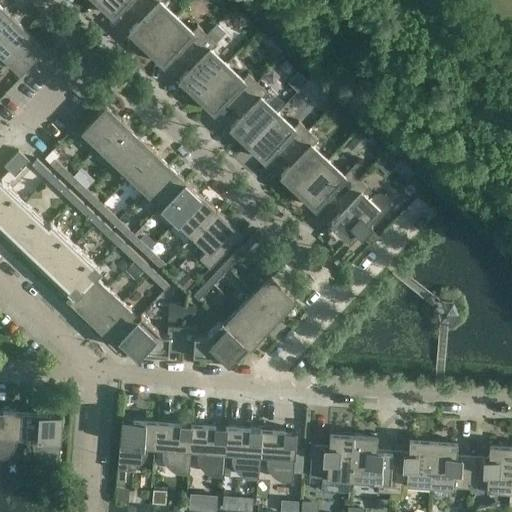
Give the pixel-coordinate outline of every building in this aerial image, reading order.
[(133,0),(138,5),(142,0),(95,0),(112,16),(127,0),(133,0)] [(145,48),(176,16),(160,1),(160,0),(142,0),(138,5),(146,12),(128,31),(145,48)] [(0,53),(2,55),(25,30),(8,13),(0,21),(0,53)] [(189,53),(206,34),(197,25),(191,31),(176,16),(145,48),(163,64),(181,45),(189,53)] [(225,33),(216,24),(207,33),(216,42),(225,33)] [(25,30),(2,55),(18,70),(19,71),(42,46),(25,30)] [(196,95),(226,64),(210,49),(216,43),(206,34),(189,53),(196,60),(179,79),(196,95)] [(239,101),(257,82),(247,73),(242,79),(226,64),(196,95),(213,112),(231,93),(239,101)] [(247,144),(277,112),(261,97),(266,91),(257,82),(239,101),(247,108),(229,127),(247,144)] [(82,130),(81,130),(82,131),(99,146),(122,122),(105,105),(82,130)] [(290,149),(307,130),(298,121),(293,127),(277,112),(247,144),(264,160),(282,141),(290,149)] [(122,122),(99,146),(113,160),(136,135),(122,122)] [(297,191),(327,160),(312,145),(317,139),(307,130),(290,149),(298,156),(280,175),(297,191)] [(359,130),(346,143),(355,151),(356,152),(369,139),(367,137),(359,130)] [(136,135),(113,160),(129,175),(153,151),(136,135)] [(14,175),(28,160),(18,150),(3,165),(14,175)] [(153,151),(129,175),(145,191),(169,166),(153,151)] [(36,159),(31,163),(47,178),(51,173),(39,162),(36,159)] [(55,159),(50,164),(67,180),(72,175),(55,159)] [(340,197),(358,178),(348,169),(343,175),(327,160),(297,191),(315,208),(333,189),(340,197)] [(169,166),(145,191),(161,205),(184,180),(169,166)] [(51,173),(47,178),(72,202),(76,197),(51,173)] [(72,175),(67,180),(82,194),(87,189),(85,188),(72,175)] [(0,227),(69,294),(71,295),(91,273),(92,273),(98,267),(97,266),(50,221),(47,223),(0,178),(0,227)] [(358,178),(340,197),(348,204),(330,223),(348,240),(357,231),(361,235),(387,207),(388,206),(388,204),(388,201),(387,200),(387,198),(386,197),(385,196),(383,195),(382,194),(380,193),(378,193),(376,193),(374,194),(369,199),(362,193),(367,187),(358,178)] [(184,180),(161,205),(176,220),(199,195),(184,180)] [(87,189),(82,194),(97,208),(102,204),(87,189)] [(199,195),(176,220),(192,235),(215,210),(199,195)] [(76,197),(72,202),(89,218),(94,223),(98,218),(76,197)] [(102,204),(97,208),(113,224),(118,219),(102,204)] [(215,210),(192,235),(207,249),(198,258),(209,268),(233,242),(241,234),(232,226),(215,210)] [(98,218),(94,223),(98,227),(111,240),(117,245),(122,240),(116,235),(103,222),(98,218)] [(118,219),(113,224),(129,238),(133,233),(118,219)] [(371,229),(366,234),(373,241),(378,236),(371,229)] [(133,233),(129,238),(144,253),(149,248),(133,233)] [(122,240),(117,245),(133,260),(137,255),(122,240)] [(238,247),(223,262),(228,267),(243,251),(238,247)] [(149,248),(144,253),(145,253),(152,260),(160,268),(165,263),(157,255),(149,248)] [(137,255),(133,260),(148,275),(153,270),(138,255),(137,255)] [(124,269),(134,279),(142,271),(132,261),(124,269)] [(222,263),(208,278),(213,283),(227,268),(228,267),(223,262),(222,263)] [(153,270),(148,275),(164,290),(169,285),(153,270)] [(69,294),(67,296),(68,297),(83,312),(107,287),(92,273),(91,273),(71,295),(69,294)] [(193,280),(186,273),(178,282),(185,289),(193,280)] [(268,276),(253,292),(278,315),(293,299),(268,276)] [(207,279),(193,294),(197,299),(212,283),(213,283),(208,278),(207,279)] [(107,287),(83,312),(99,327),(122,302),(107,287)] [(253,292),(238,308),(263,331),(278,315),(253,292)] [(122,302),(99,327),(114,342),(141,314),(140,313),(137,316),(122,302)] [(181,322),(183,303),(168,302),(167,321),(181,322)] [(183,318),(194,318),(195,306),(184,305),(183,318)] [(220,320),(248,347),(263,331),(238,308),(224,322),(221,319),(220,320)] [(141,314),(114,342),(123,350),(124,349),(123,348),(132,349),(136,353),(139,349),(168,351),(168,350),(180,351),(182,326),(181,326),(167,325),(167,333),(160,332),(141,314)] [(182,326),(180,351),(192,352),(192,353),(224,355),(227,359),(230,356),(237,356),(236,357),(237,358),(248,347),(220,320),(205,336),(195,335),(196,327),(182,326)] [(24,436),(26,411),(0,408),(0,456),(0,457),(1,456),(4,455),(7,454),(8,453),(10,451),(11,450),(12,448),(13,446),(13,444),(14,443),(14,436),(24,436)] [(26,411),(24,436),(34,437),(34,441),(33,442),(33,444),(33,445),(33,446),(33,448),(34,449),(35,452),(36,454),(37,455),(39,457),(42,459),(43,460),(46,460),(48,461),(56,461),(56,465),(58,465),(62,413),(60,412),(59,413),(26,411)] [(154,446),(156,420),(122,418),(122,417),(120,417),(117,470),(118,470),(118,466),(127,467),(130,466),(132,466),(134,465),(136,464),(138,463),(139,462),(141,459),(142,458),(143,455),(144,454),(144,451),(144,445),(154,446)] [(190,449),(192,423),(156,420),(154,446),(164,447),(163,453),(163,456),(164,457),(164,458),(165,461),(166,462),(168,465),(170,467),(171,468),(172,468),(175,470),(178,470),(187,471),(186,475),(188,475),(190,449)] [(225,451),(227,425),(192,423),(190,449),(198,449),(198,455),(198,458),(198,459),(199,462),(200,465),(202,467),(203,468),(205,470),(207,471),(208,472),(211,473),(214,473),(221,474),(221,478),(223,478),(225,451)] [(260,454),(262,428),(227,425),(225,451),(233,452),(233,458),(233,459),(233,461),(233,462),(234,464),(234,465),(235,467),(236,469),(238,471),(241,473),(244,475),(245,475),(248,476),(256,476),(256,480),(258,480),(260,454)] [(262,428),(260,454),(268,455),(268,462),(268,465),(268,466),(269,467),(270,470),(271,471),(273,474),(274,475),(276,476),(279,477),(280,478),(282,478),(283,478),(291,479),(291,483),(292,483),(296,430),(294,429),(294,430),(262,428)] [(349,479),(353,434),(329,432),(328,445),(313,444),(313,443),(311,443),(309,476),(349,479)] [(388,491),(391,450),(376,449),(376,436),(353,434),(349,479),(378,481),(377,491),(388,491)] [(429,484),(432,440),(408,438),(407,451),(391,450),(388,491),(401,492),(402,482),(429,484)] [(469,487),(471,456),(455,455),(456,442),(432,440),(429,484),(469,487)] [(509,490),(511,452),(511,446),(489,444),(488,457),(471,456),(469,487),(509,490)] [(115,487),(114,502),(127,503),(128,488),(115,487)] [(188,507),(188,508),(215,510),(215,509),(216,494),(189,493),(188,507)] [(375,498),(374,511),(385,511),(386,499),(375,498)] [(301,500),(300,511),(308,511),(309,500),(301,500)] [(297,511),(298,501),(286,501),(285,511),(297,511)]
